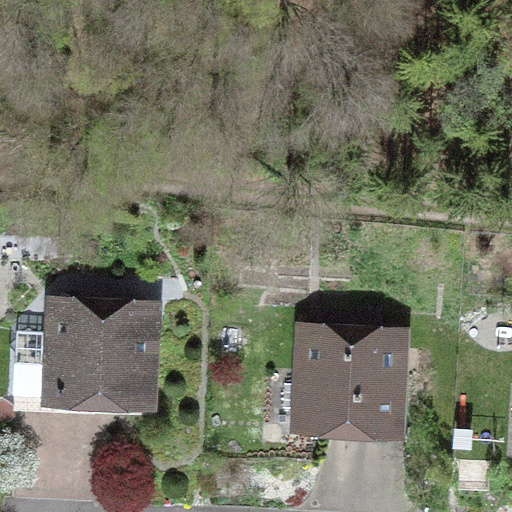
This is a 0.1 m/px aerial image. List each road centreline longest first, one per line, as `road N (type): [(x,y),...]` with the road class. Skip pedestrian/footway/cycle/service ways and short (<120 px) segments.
road 1 (track): [(511,213),(0,180)]
road 2 (track): [(442,0),(296,71),(20,178)]
